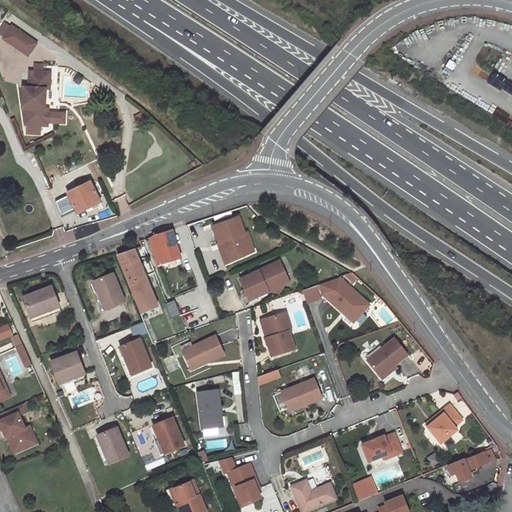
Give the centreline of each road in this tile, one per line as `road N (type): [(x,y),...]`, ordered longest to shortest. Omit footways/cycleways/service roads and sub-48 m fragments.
road 1 (trunk): [(150,3),(159,36),(385,208),(511,293)]
road 2 (trunk): [(150,3),(511,243)]
road 3 (trunk): [(511,212),(191,0)]
road 4 (residential): [(459,371),(265,450),(254,421),(243,317)]
road 5 (trunk): [(511,168),(220,0)]
road 6 (tertiary): [(268,186),(303,191),(350,223),(459,371)]
road 7 (unclassified): [(268,186),(278,140),(346,57),(377,26),(435,0)]
road 8 (tertiary): [(268,186),(244,187),(59,254)]
road 9 (residential): [(59,254),(114,404)]
